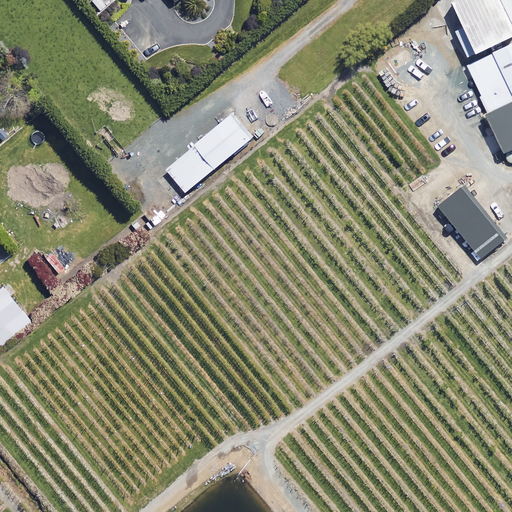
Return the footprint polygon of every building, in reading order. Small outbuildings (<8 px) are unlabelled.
[(473,65),(511,48),(511,0),(463,0),(458,2),(471,31),(460,36),(473,65)] [(511,48),(473,65),(468,67),(491,118),(511,108),(511,48)] [(511,153),(511,108),(491,118),(507,155),(511,153)] [(254,140),(235,117),(170,170),(189,194),(254,140)] [(28,317),(3,287),(0,289),(0,347),(31,322),(28,317)]
